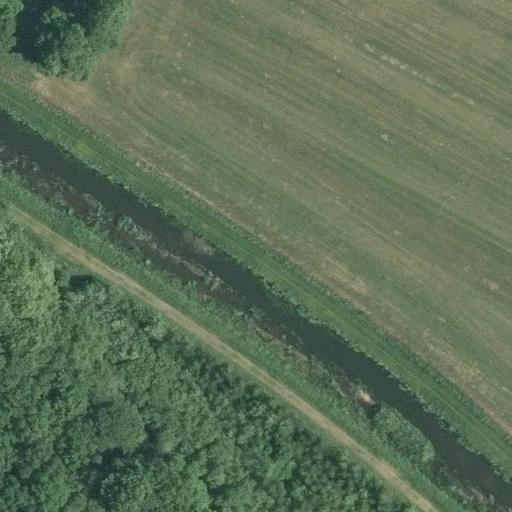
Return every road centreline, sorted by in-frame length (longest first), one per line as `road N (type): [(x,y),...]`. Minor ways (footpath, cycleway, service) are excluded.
road 1 (track): [(0,84),(237,230),(388,339),(511,444)]
road 2 (track): [(439,511),(204,327),(0,198)]
road 3 (track): [(184,511),(0,241)]
